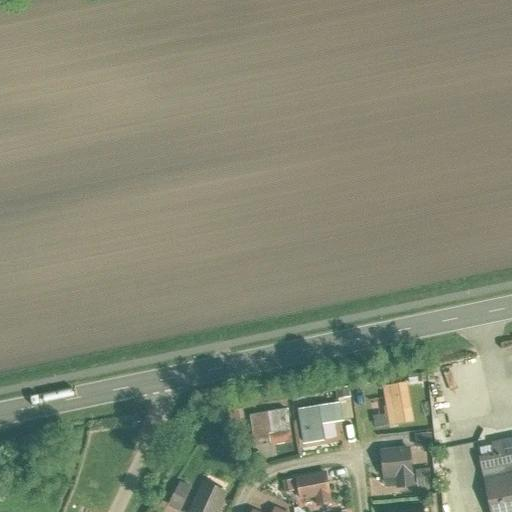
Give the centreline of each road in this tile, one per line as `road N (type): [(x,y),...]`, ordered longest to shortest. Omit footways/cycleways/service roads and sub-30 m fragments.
road 1 (tertiary): [(511,312),(0,416)]
road 2 (track): [(180,354),(112,511)]
